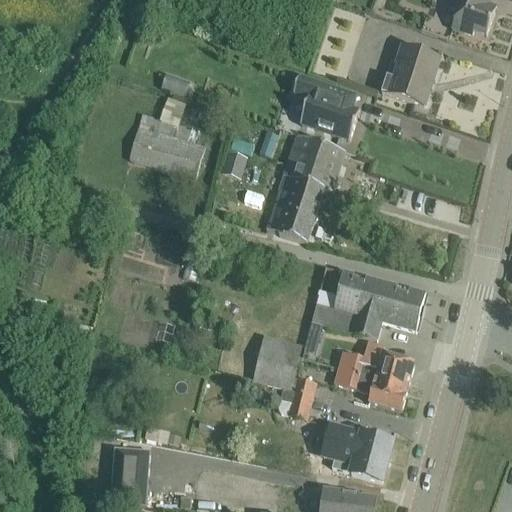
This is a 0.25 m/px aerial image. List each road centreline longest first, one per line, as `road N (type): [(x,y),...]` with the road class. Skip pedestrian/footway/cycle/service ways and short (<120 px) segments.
road 1 (residential): [(478,297),(0,181)]
road 2 (tertiary): [(424,511),(473,324)]
road 3 (tertiary): [(478,297),(511,141)]
